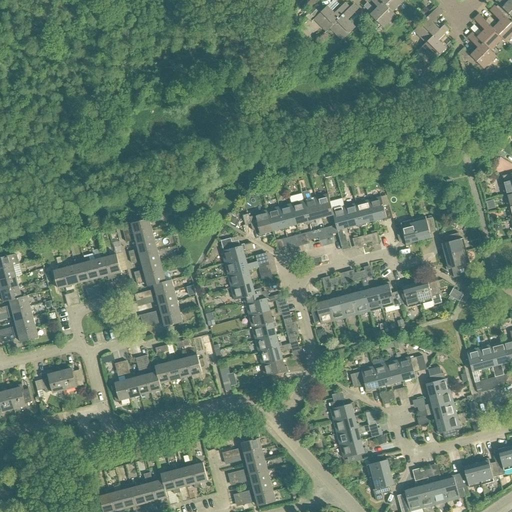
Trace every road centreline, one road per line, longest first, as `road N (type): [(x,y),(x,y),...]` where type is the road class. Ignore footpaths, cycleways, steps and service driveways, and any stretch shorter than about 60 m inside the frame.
road 1 (residential): [(80,343),(73,312),(130,297),(140,340),(89,353)]
road 2 (unclassified): [(279,428),(261,411),(227,404),(114,432)]
road 3 (residential): [(279,428),(313,359),(292,277)]
